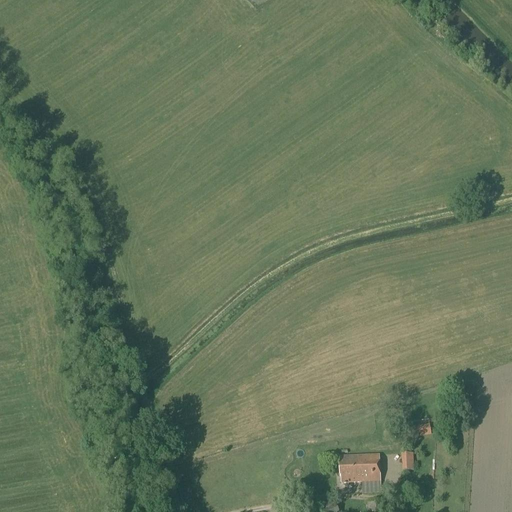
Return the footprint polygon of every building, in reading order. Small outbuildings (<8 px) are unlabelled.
[(402,429),(403,440),(431,436),(430,426),(410,429),(410,428),(402,429)] [(407,452),(407,468),(416,468),(416,452),(407,452)] [(377,483),(376,456),(338,458),(338,465),(336,465),(337,478),(339,478),(339,485),(377,483)] [(318,511),(337,511),(332,501),(317,509),(318,511)] [(366,511),(385,511),(385,502),(381,502),(366,503),(366,511)]
